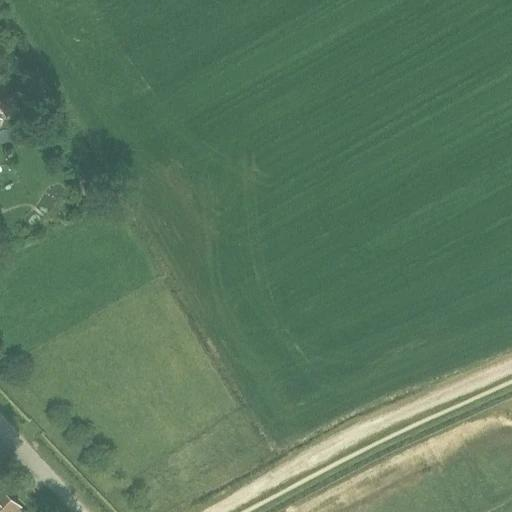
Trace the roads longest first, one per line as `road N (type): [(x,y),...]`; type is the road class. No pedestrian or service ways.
road 1 (track): [(511,365),(337,445),(216,511)]
road 2 (track): [(311,511),(471,431),(511,425)]
